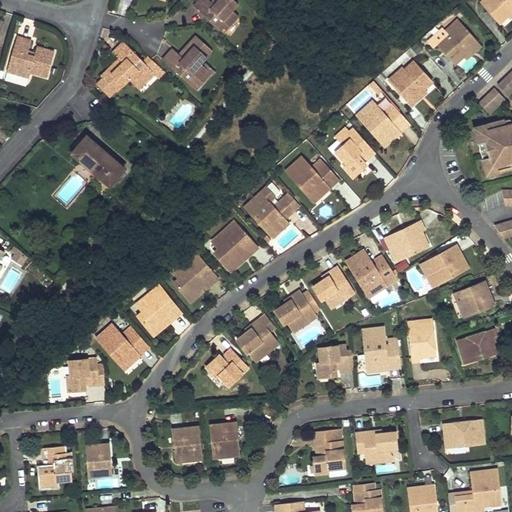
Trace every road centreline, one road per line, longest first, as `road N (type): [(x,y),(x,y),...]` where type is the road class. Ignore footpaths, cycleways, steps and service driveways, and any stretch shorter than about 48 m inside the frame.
road 1 (residential): [(426,178),(232,301),(136,411)]
road 2 (residential): [(245,488),(264,474),(297,417),(511,388)]
road 3 (residential): [(136,411),(12,421),(18,494),(0,510)]
road 4 (residential): [(0,166),(77,76),(95,17)]
road 5 (residential): [(136,411),(145,471),(158,486),(179,493),(245,488)]
road 6 (residential): [(511,52),(436,127),(426,178)]
road 7 (residential): [(426,178),(511,268)]
